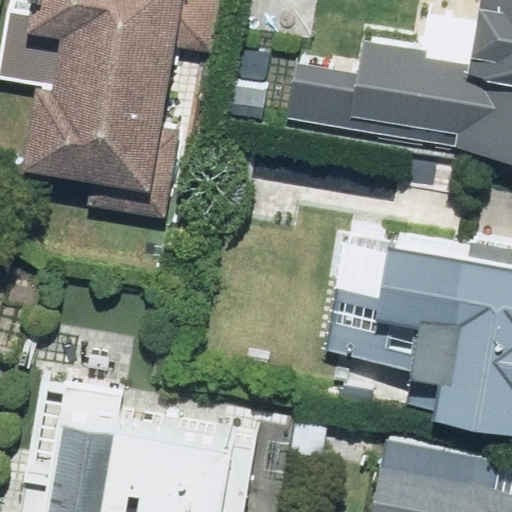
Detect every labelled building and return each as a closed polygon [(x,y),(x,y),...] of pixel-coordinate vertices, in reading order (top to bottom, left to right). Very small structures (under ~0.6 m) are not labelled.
[(0,70),(31,75),(20,154),(97,165),(93,195),(153,203),(177,28),(202,31),(206,0),(31,0),(31,4),(5,0),(0,34),(0,70)] [(296,54),(292,101),(455,114),(453,145),(511,150),(511,0),(443,0),(441,0),(417,0),(416,29),(359,25),(357,59),(296,54)] [(427,399),(511,411),(511,248),(378,229),(370,287),(336,282),(326,350),(432,366),(427,399)] [(124,382),(39,371),(29,449),(16,447),(7,511),(220,511),(231,425),(120,412),(124,382)] [(511,511),(511,483),(368,457),(357,511),(511,511)]
